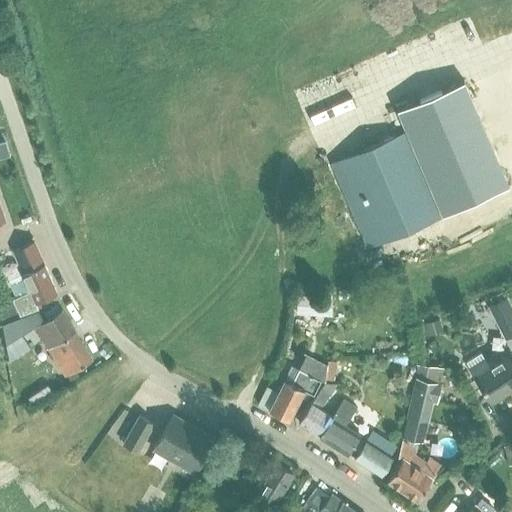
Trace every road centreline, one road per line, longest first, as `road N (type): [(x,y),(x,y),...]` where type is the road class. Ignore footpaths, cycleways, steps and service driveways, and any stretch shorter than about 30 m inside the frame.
road 1 (residential): [(385,511),(138,359),(99,316),(49,226)]
road 2 (track): [(233,418),(276,318),(279,200),(294,150),(316,130)]
road 3 (residential): [(0,83),(49,226)]
road 4 (residential): [(419,511),(454,468),(511,421)]
